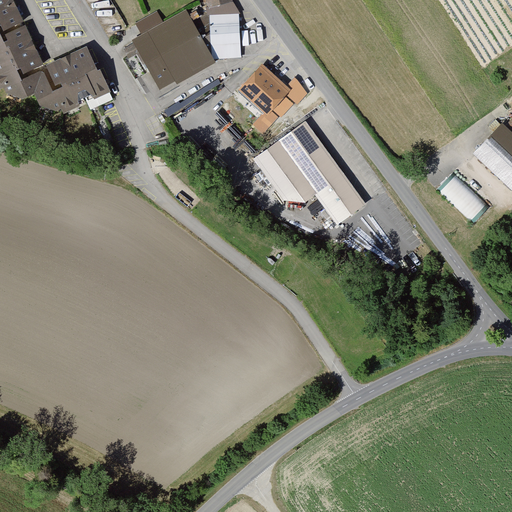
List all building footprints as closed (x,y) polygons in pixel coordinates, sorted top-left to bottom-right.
[(108,91),(87,45),(45,65),(14,0),(0,0),(0,89),(1,90),(22,98),(36,92),(42,105),(61,112),(108,91)] [(187,8),(128,40),(155,88),(213,56),(187,8)] [(264,66),(240,91),(269,117),(292,92),(264,66)] [(366,203),(306,121),(255,157),(285,199),(307,200),(317,193),(339,223),(366,203)] [(511,189),(511,131),(505,125),(476,153),(511,190),(511,189)] [(440,188),(475,222),(490,206),(456,172),(440,188)]
